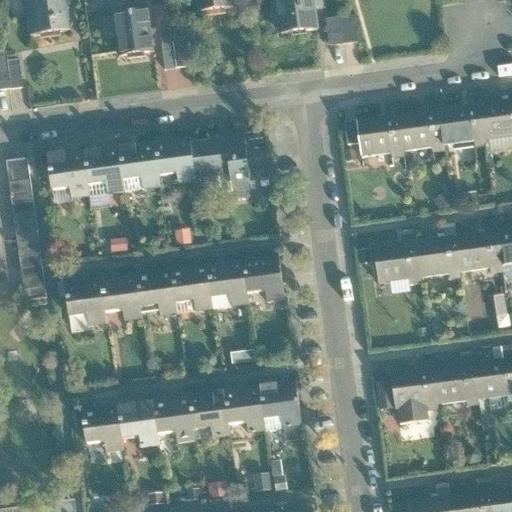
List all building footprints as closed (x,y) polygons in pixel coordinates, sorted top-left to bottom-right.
[(67,30),(63,0),(24,0),(29,35),(67,30)] [(233,7),(231,0),(197,0),(199,12),(233,7)] [(322,34),(317,0),(277,0),(283,39),(322,34)] [(153,51),(148,6),(113,10),(119,55),(153,51)] [(342,21),(346,47),(361,45),(357,18),(342,21)] [(342,21),(328,23),(332,50),(346,47),(342,21)] [(164,70),(176,68),(173,40),(172,31),(161,33),(164,70)] [(190,39),(173,40),(176,68),(193,67),(190,39)] [(0,90),(10,89),(6,60),(5,50),(0,50),(0,90)] [(18,58),(6,60),(10,89),(22,87),(18,58)] [(508,99),(479,102),(483,140),(511,135),(511,86),(507,88),(508,99)] [(439,108),(443,144),(473,140),(474,147),(484,146),(483,140),(479,102),(478,93),(466,94),(466,104),(439,108)] [(425,110),(403,112),(406,150),(431,147),(432,152),(444,151),(443,144),(439,108),(438,97),(425,98),(425,110)] [(402,151),(406,150),(403,112),(397,113),(397,103),(385,104),(385,115),(356,120),(361,156),(390,153),(390,158),(403,156),(402,151)] [(245,134),(192,140),(197,177),(231,173),(234,191),(252,189),(245,134)] [(192,136),(156,141),(160,173),(177,171),(179,184),(198,182),(197,177),(192,140),(192,136)] [(156,141),(120,145),(124,177),(142,175),(143,189),(162,186),(160,173),(156,141)] [(120,145),(85,150),(89,182),(106,180),(107,193),(126,192),(124,177),(120,145)] [(90,196),(89,182),(85,150),(48,155),(52,187),(71,185),(73,198),(90,196)] [(46,296),(27,159),(6,162),(25,299),(46,296)] [(456,235),(461,271),(488,267),(489,274),(503,272),(502,265),(497,229),(496,219),(484,220),(485,231),(456,235)] [(443,237),(414,240),(419,277),(447,273),(448,279),(462,278),(461,271),(456,235),(454,223),(442,225),(443,237)] [(511,227),(497,229),(502,265),(511,263),(511,227)] [(420,284),(419,277),(414,240),(413,229),(400,231),(401,242),(372,246),(377,282),(408,279),(409,286),(420,284)] [(245,261),(249,293),(267,291),(269,302),(286,300),(281,256),(245,261)] [(245,261),(209,265),(213,298),(233,295),(234,307),(251,304),(249,293),(245,261)] [(173,269),(177,302),(195,300),(196,312),(214,309),(213,298),(209,265),(173,269)] [(173,269),(138,274),(142,307),(160,304),(162,316),(179,315),(177,302),(173,269)] [(138,274),(102,278),(106,311),(124,309),(126,321),(144,318),(142,307),(138,274)] [(65,283),(69,315),(88,313),(90,326),(108,324),(106,311),(102,278),(65,283)] [(473,363),(477,401),(511,397),(511,345),(501,347),(502,359),(473,363)] [(460,364),(432,367),(436,405),(477,401),(473,363),(472,351),(459,352),(460,364)] [(426,406),(436,405),(432,367),(431,357),(419,358),(419,368),(391,372),(397,426),(428,421),(426,406)] [(262,387),(266,418),(283,416),(286,442),(304,440),(298,382),(262,387)] [(262,387),(226,391),(231,426),(248,423),(249,434),(268,432),(266,418),(262,387)] [(191,396),(196,430),(213,429),(213,438),(232,437),(231,426),(226,391),(191,396)] [(191,396),(155,400),(159,435),(176,433),(176,444),(197,442),(196,430),(191,396)] [(118,405),(123,439),(141,437),(143,448),(161,447),(159,435),(155,400),(118,405)] [(123,439),(118,405),(82,409),(87,444),(105,441),(107,453),(124,451),(123,439)] [(256,491),(285,489),(284,474),(255,476),(256,491)] [(448,496),(450,511),(492,511),(489,490),(488,479),(476,480),(478,491),(448,496)] [(436,497),(407,501),(408,511),(450,511),(448,496),(447,483),(435,484),(436,497)] [(511,511),(511,487),(489,490),(492,511),(511,511)] [(76,511),(75,500),(51,503),(52,511),(76,511)]
